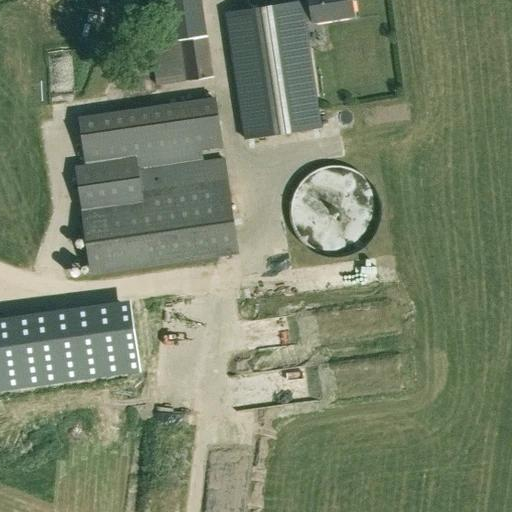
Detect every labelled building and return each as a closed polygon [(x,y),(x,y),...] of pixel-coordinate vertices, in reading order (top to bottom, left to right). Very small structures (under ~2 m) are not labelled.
[(11,3),(0,5),(0,68),(22,71),(24,83),(39,90),(45,91),(51,79),(51,73),(56,62),(72,64),(76,56),(89,62),(100,36),(86,30),(85,21),(77,17),(68,19),(56,17),(58,2),(53,0),(51,0),(48,7),(38,8),(23,6),(20,7),(11,3)] [(150,0),(157,42),(205,34),(199,0),(150,0)] [(308,0),(312,22),(353,16),(351,0),(308,0)] [(307,48),(297,49),(291,1),(232,10),(249,123),(317,112),(307,48)] [(207,36),(150,45),(156,86),(214,76),(207,36)] [(87,168),(222,148),(215,98),(79,118),(87,168)] [(409,98),(388,102),(392,123),(412,120),(409,98)] [(383,213),(352,151),(289,182),(309,222),(317,218),(329,240),(383,213)] [(79,200),(90,275),(239,254),(224,157),(159,167),(162,188),(79,200)] [(395,255),(261,269),(264,291),(397,276),(395,255)] [(73,299),(132,289),(129,273),(70,284),(73,299)] [(370,367),(383,389),(409,375),(397,353),(370,367)] [(296,372),(321,370),(322,379),(362,377),(361,354),(295,357),(296,372)] [(239,385),(268,378),(264,358),(234,365),(239,385)] [(196,400),(164,402),(165,420),(197,418),(196,400)] [(178,439),(180,424),(163,423),(162,437),(178,439)] [(190,497),(193,454),(167,452),(164,495),(190,497)]
